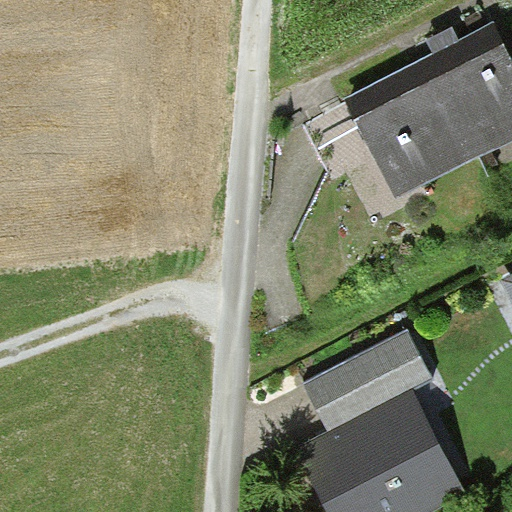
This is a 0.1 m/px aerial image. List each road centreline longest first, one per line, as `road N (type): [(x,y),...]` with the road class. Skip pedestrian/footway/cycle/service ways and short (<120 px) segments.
road 1 (residential): [(244,94),(215,511)]
road 2 (track): [(230,287),(0,360)]
